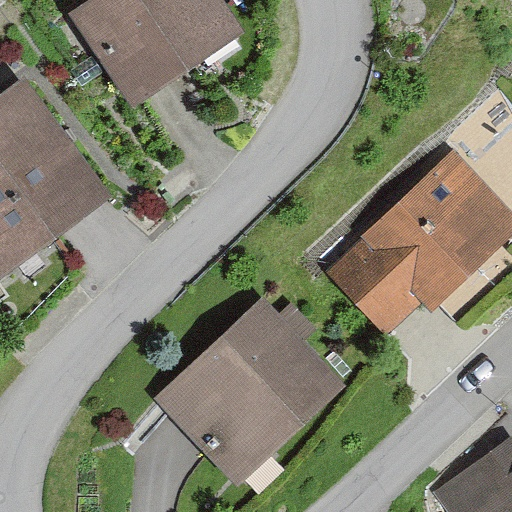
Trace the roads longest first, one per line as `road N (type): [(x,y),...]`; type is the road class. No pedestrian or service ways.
road 1 (residential): [(336,0),(341,11),(318,110),(104,324),(39,411),(15,470),(15,511)]
road 2 (residential): [(348,511),(511,355)]
